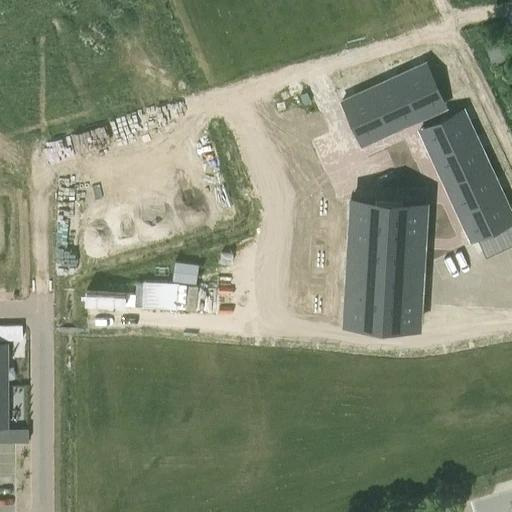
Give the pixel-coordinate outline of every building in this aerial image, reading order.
[(0,0),(0,43),(38,28),(28,4),(36,0),(62,0),(95,79),(156,54),(134,0),(0,0)] [(511,41),(511,37),(487,44),(492,63),(511,57),(511,41)] [(412,67),(397,75),(398,78),(399,78),(415,113),(444,100),(426,61),(424,62),(426,65),(414,71),(412,67)] [(385,80),(370,87),(388,126),(415,113),(399,78),(398,78),(387,83),(385,80)] [(342,100),(359,139),(388,126),(370,87),(355,93),(357,97),(345,102),(343,99),(342,100)] [(463,108),(424,126),(437,154),(473,138),(473,139),(476,137),(469,121),(466,123),(460,111),(463,109),(463,108)] [(127,155),(84,168),(101,224),(165,206),(168,217),(209,205),(189,137),(140,151),(139,146),(125,150),(127,155)] [(473,138),(437,154),(450,182),(489,163),(482,148),(478,150),(473,139),(473,138)] [(489,163),(450,182),(462,209),(498,192),(497,191),(494,184),(497,183),(489,163)] [(498,192),(462,209),(475,237),(511,220),(511,218),(510,219),(505,207),(508,206),(501,190),(497,191),(498,192)] [(353,199),(347,318),(416,322),(423,203),(353,199)] [(511,223),(511,221),(476,237),(486,257),(511,244),(511,223)]
